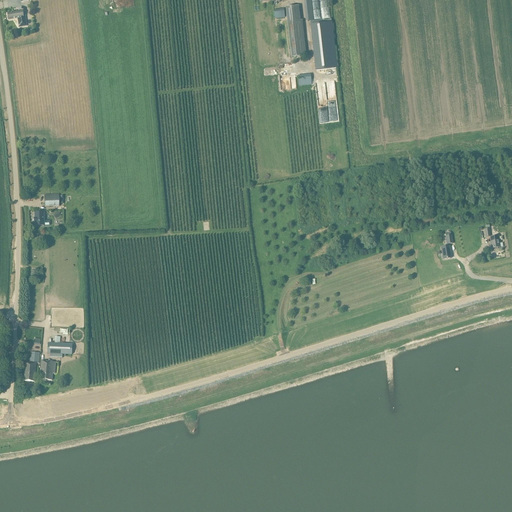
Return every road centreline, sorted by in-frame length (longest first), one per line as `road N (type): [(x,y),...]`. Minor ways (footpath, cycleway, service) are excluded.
road 1 (unclassified): [(10,423),(191,385),(511,288)]
road 2 (unclassified): [(11,394),(17,201),(0,34)]
